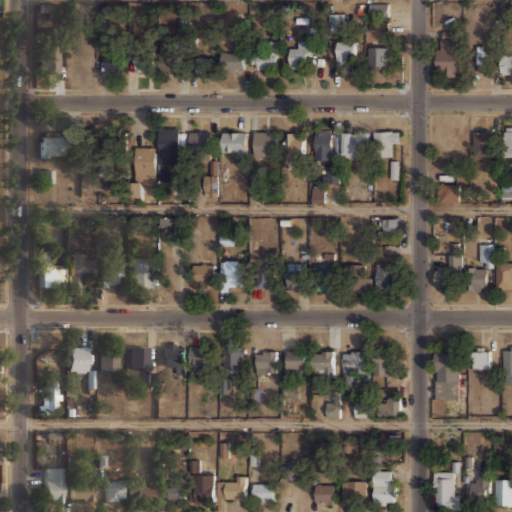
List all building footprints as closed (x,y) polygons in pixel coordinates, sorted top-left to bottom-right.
[(56,21),(57,4),(42,4),(42,21),(56,21)] [(369,4),(369,15),(388,15),(388,4),(369,4)] [(387,29),(387,20),(369,20),(369,29),(387,29)] [(437,68),(462,68),(462,32),(437,32),(437,68)] [(336,39),(336,65),(355,65),(355,39),(336,39)] [(290,48),(290,68),(311,68),(311,41),(298,41),(298,48),(290,48)] [(388,44),(367,44),(367,68),(388,68),(388,44)] [(276,46),(255,46),(255,68),(276,68),(276,46)] [(40,47),(40,72),(58,72),(58,47),(40,47)] [(220,68),(244,68),(244,51),(220,51),(220,68)] [(121,53),(104,53),(104,71),(121,71),(121,53)] [(135,72),(151,72),(151,53),(135,53),(135,72)] [(179,53),(160,53),(160,70),(179,70),(179,53)] [(511,53),(500,53),(500,73),(511,73),(511,53)] [(212,55),(192,55),(192,71),(212,71),(212,55)] [(511,126),(503,126),(503,156),(511,156),(511,126)] [(159,127),(159,162),(179,162),(179,127),(159,127)] [(314,159),(333,159),(333,129),(314,129),(314,159)] [(210,130),(189,130),(189,151),(210,151),(210,130)] [(278,130),(255,130),(255,155),(278,155),(278,130)] [(374,155),(393,155),(393,144),(399,144),(399,130),(374,130),(374,155)] [(473,157),(492,157),(492,130),(473,130),(473,157)] [(222,147),(230,147),(230,156),(247,156),(247,131),(222,131),(222,147)] [(366,131),(342,131),(342,157),(366,157),(366,131)] [(63,157),(63,132),(39,132),(39,157),(63,157)] [(284,159),(305,159),(305,132),(284,132),(284,159)] [(104,151),(123,151),(123,135),(104,135),(104,151)] [(135,147),(135,184),(155,184),(155,147),(135,147)] [(327,182),(339,183),(340,170),(328,169),(327,182)] [(54,170),(41,170),(40,182),(53,183),(54,170)] [(439,201),(459,201),(459,183),(439,183),(439,201)] [(312,202),(325,202),(324,187),(311,187),(312,202)] [(398,217),(382,217),(382,234),(398,234),(398,217)] [(461,242),(448,242),(448,264),(434,264),(434,286),(461,285),(461,242)] [(479,266),(470,266),(469,290),(490,291),(490,242),(479,242),(479,266)] [(68,286),(82,286),(82,276),(88,276),(88,253),(68,253),(68,286)] [(122,257),(100,257),(100,286),(122,286),(122,257)] [(128,289),(151,289),(151,257),(128,257),(128,289)] [(511,261),(497,261),(497,287),(511,287),(511,261)] [(247,285),(247,262),(221,262),(221,285),(247,285)] [(376,287),(393,287),(393,262),(376,262),(376,287)] [(215,285),(215,263),(193,263),(193,285),(215,285)] [(346,263),(346,290),(369,290),(369,263),(346,263)] [(37,287),(61,287),(61,264),(37,264),(37,287)] [(335,264),(316,264),(316,289),(335,289),(335,264)] [(273,266),(256,266),(256,287),(273,287),(273,266)] [(307,266),(285,266),(285,288),(307,288),(307,266)] [(67,372),(86,372),(86,345),(67,345),(67,372)] [(211,366),(211,345),(189,345),(189,366),(211,366)] [(503,384),(511,384),(511,345),(503,345),(503,384)] [(129,369),(147,369),(147,346),(129,346),(129,369)] [(184,364),(184,346),(163,346),(163,364),(184,364)] [(244,369),(244,347),(226,347),(226,369),(244,369)] [(472,369),(490,369),(490,347),(472,347),(472,369)] [(276,349),(256,349),(256,372),(276,372),(276,349)] [(286,372),(307,372),(307,349),(286,349),(286,372)] [(333,350),(312,349),(312,375),(333,375),(333,350)] [(365,372),(365,349),(343,349),(343,372),(365,372)] [(118,370),(118,350),(100,350),(100,370),(118,370)] [(460,350),(435,350),(435,398),(460,398),(460,350)] [(373,375),(390,375),(390,353),(373,353),(373,375)] [(355,417),(372,417),(371,388),(363,388),(363,400),(355,400),(355,417)] [(58,391),(42,394),(44,410),(60,408),(58,391)] [(340,391),(332,391),(333,402),(326,403),(327,418),(341,418),(340,391)] [(399,415),(400,397),(379,396),(379,415),(399,415)] [(62,466),(44,466),(44,500),(62,500),(62,466)] [(374,503),(395,503),(395,470),(374,470),(374,503)] [(434,509),(460,509),(460,489),(453,489),(453,470),(434,470),(434,509)] [(214,472),(195,472),(195,502),(214,502),(214,472)] [(247,475),(237,475),(237,480),(217,480),(217,500),(247,500),(247,475)] [(467,501),(490,501),(490,477),(467,477),(467,501)] [(366,478),(341,478),(341,503),(366,503),(366,478)] [(495,505),(511,505),(511,478),(495,478),(495,505)] [(105,500),(123,500),(123,481),(105,481),(105,500)] [(154,499),(154,481),(130,481),(130,499),(154,499)] [(275,482),(253,482),(253,500),(275,500),(275,482)] [(93,500),(93,483),(69,483),(69,500),(93,500)] [(184,500),(184,483),(160,483),(160,500),(184,500)] [(335,483),(316,483),(316,502),(335,502),(335,483)]
